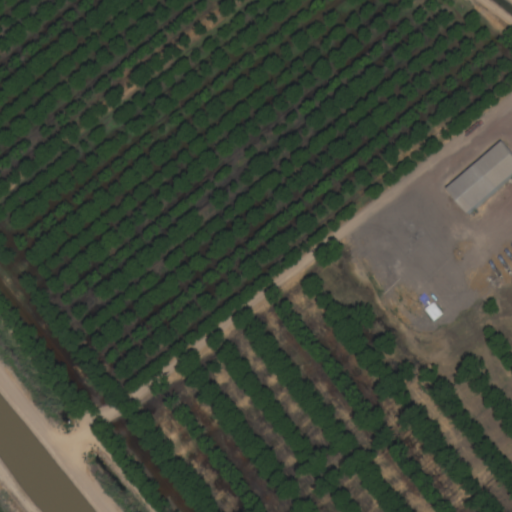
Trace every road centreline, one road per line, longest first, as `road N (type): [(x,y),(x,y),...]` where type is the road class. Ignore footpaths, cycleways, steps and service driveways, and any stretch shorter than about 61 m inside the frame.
road 1 (track): [(61,449),(511,95)]
road 2 (residential): [(110,511),(0,371)]
